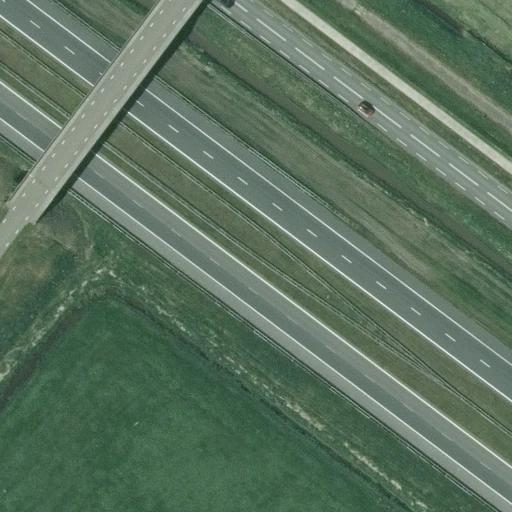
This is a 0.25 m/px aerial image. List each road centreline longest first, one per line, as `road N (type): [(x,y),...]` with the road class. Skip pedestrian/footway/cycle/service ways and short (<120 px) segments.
road 1 (motorway): [(511,388),(0,3)]
road 2 (motorway): [(0,106),(511,491)]
road 3 (tertiary): [(511,209),(238,0)]
road 4 (tertiary): [(0,240),(181,0)]
road 5 (unclassified): [(511,126),(343,0)]
